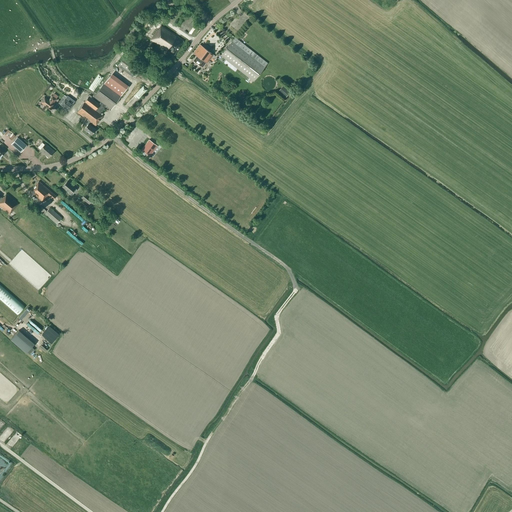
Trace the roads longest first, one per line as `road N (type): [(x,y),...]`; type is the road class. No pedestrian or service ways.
road 1 (track): [(161,511),(255,371),(278,333),(275,316),(295,292),(289,270),(110,138)]
road 2 (tertiary): [(0,170),(64,164),(110,138),(238,0)]
